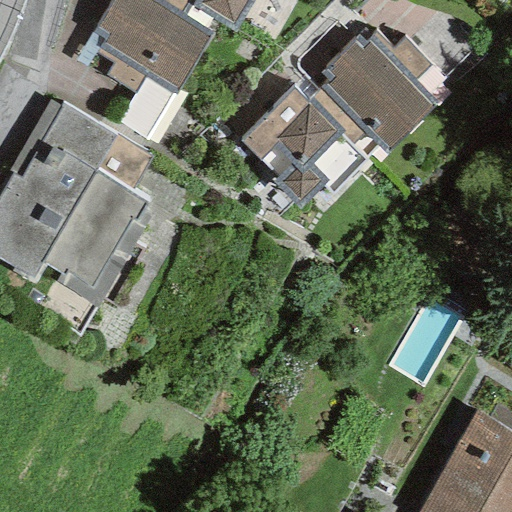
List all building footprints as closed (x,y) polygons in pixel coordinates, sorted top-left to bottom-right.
[(111,0),(93,32),(103,37),(96,49),(113,59),(106,72),(135,89),(145,73),(176,91),(212,28),(203,23),(209,14),(190,3),(191,0),(111,0)] [(191,0),(190,3),(209,14),(234,29),(250,0),(191,0)] [(429,62),(403,36),(388,51),(371,34),(365,39),(357,31),(318,71),(326,78),(316,87),(375,144),(382,152),(435,97),(415,77),(429,62)] [(240,138),(237,141),(299,202),(321,179),(331,189),(375,144),(316,87),(302,74),(240,138)] [(116,135),(61,103),(19,174),(12,169),(0,190),(0,255),(33,275),(44,256),(66,269),(45,305),(82,327),(149,214),(139,208),(145,198),(96,169),(116,135)] [(355,511),(511,511),(511,430),(475,409),(415,511),(356,511),(355,511)]
